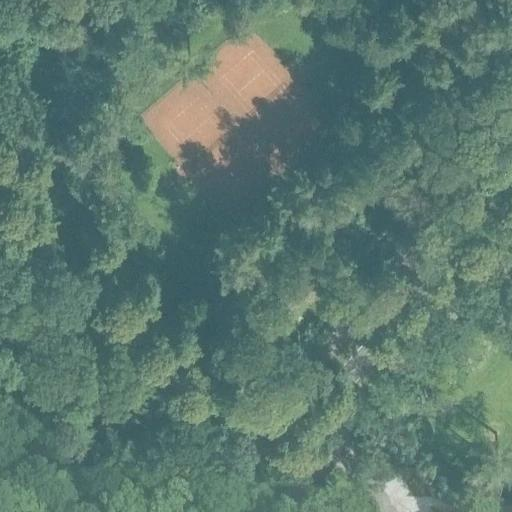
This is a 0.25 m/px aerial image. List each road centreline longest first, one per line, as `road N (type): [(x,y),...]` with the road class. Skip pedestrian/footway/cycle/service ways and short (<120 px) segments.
road 1 (unknown): [(184,511),(261,407),(511,135)]
road 2 (tertiary): [(511,201),(291,442),(238,511)]
